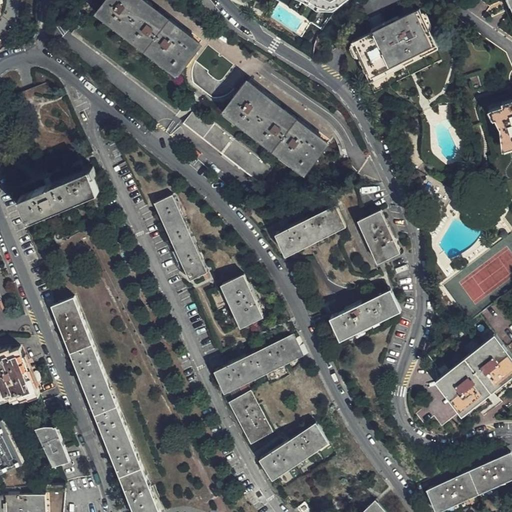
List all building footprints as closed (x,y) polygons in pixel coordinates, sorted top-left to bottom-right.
[(201,42),(146,0),(145,0),(107,0),(102,8),(119,21),(164,56),(180,69),(201,42)] [(307,6),(302,0),(280,0),(281,0),(283,0),(287,5),(286,10),(291,10),(292,11),(291,15),(296,16),(296,17),(294,21),(298,21),(300,22),(299,26),(304,28),(318,17),(316,14),(313,13),(312,13),(310,10),(312,6),(307,6)] [(373,72),(437,39),(420,7),(344,46),(349,58),(362,51),(373,72)] [(187,102),(96,30),(83,20),(74,32),(88,43),(120,68),(177,113),(187,102)] [(440,45),(437,39),(373,72),(376,78),(440,45)] [(328,142),(249,81),(228,107),(307,169),(328,142)] [(61,121),(47,83),(12,96),(38,169),(73,155),(61,121)] [(511,100),(491,108),(501,126),(506,138),(511,136),(511,100)] [(273,168),(196,108),(185,122),(197,132),(261,183),(273,168)] [(347,171),(344,154),(336,156),(337,172),(347,171)] [(31,217),(100,189),(95,176),(95,175),(92,167),(23,194),(21,195),(28,212),(31,217)] [(209,270),(175,193),(155,202),(191,278),(209,270)] [(287,251),(347,224),(337,204),(284,228),(278,231),(287,251)] [(401,250),(381,209),(360,219),(378,260),(401,250)] [(263,315),(243,274),(223,284),(242,325),(263,315)] [(342,336),(402,309),(392,287),(332,314),(342,336)] [(158,511),(159,511),(104,372),(74,296),(53,305),(55,312),(79,371),(118,471),(134,511),(158,511)] [(511,353),(480,312),(472,319),(467,323),(433,348),(427,352),(443,374),(438,378),(462,409),(511,370),(511,353)] [(262,373),(304,354),(293,334),(269,344),(216,368),(215,370),(225,390),(262,373)] [(28,392),(30,395),(39,392),(21,346),(12,349),(10,347),(2,350),(1,348),(0,347),(0,397),(9,395),(10,395),(10,397),(20,393),(20,395),(28,392)] [(271,430),(250,390),(230,401),(251,441),(253,440),(271,430)] [(30,395),(35,409),(46,409),(39,392),(30,395)] [(0,470),(20,460),(0,418),(0,470)] [(274,477),(328,441),(315,422),(260,457),(274,477)] [(49,468),(57,465),(70,460),(57,426),(48,430),(46,427),(35,431),(49,468)] [(511,476),(511,453),(510,450),(428,487),(438,508),(511,476)] [(70,460),(57,465),(60,471),(72,465),(70,460)] [(62,511),(65,484),(48,484),(46,511),(62,511)] [(45,511),(44,492),(4,494),(5,511),(45,511)] [(390,511),(376,497),(360,511),(390,511)] [(298,506),(302,511),(305,511),(311,507),(305,500),(298,506)]
